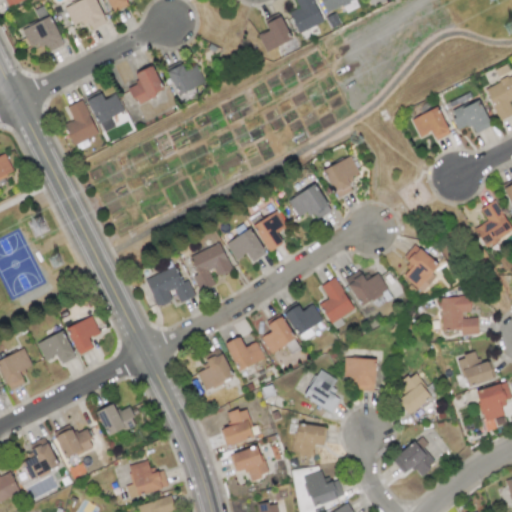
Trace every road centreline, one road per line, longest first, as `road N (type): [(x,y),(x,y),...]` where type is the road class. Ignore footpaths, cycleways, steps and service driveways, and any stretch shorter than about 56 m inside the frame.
road 1 (tertiary): [(0,69),(185,433),(209,511)]
road 2 (residential): [(145,354),(342,239),(372,230)]
road 3 (residential): [(16,101),(174,26)]
road 4 (residential): [(145,354),(0,431)]
